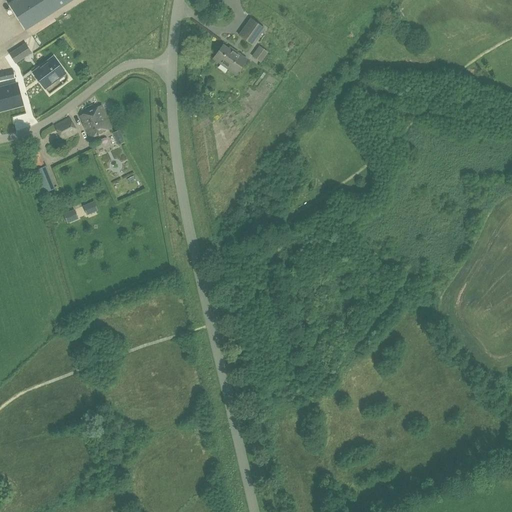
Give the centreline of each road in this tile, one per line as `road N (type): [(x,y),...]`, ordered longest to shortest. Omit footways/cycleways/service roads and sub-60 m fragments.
road 1 (unclassified): [(250,511),(179,179),(170,65)]
road 2 (unclassified): [(170,65),(116,69),(50,118),(0,139)]
